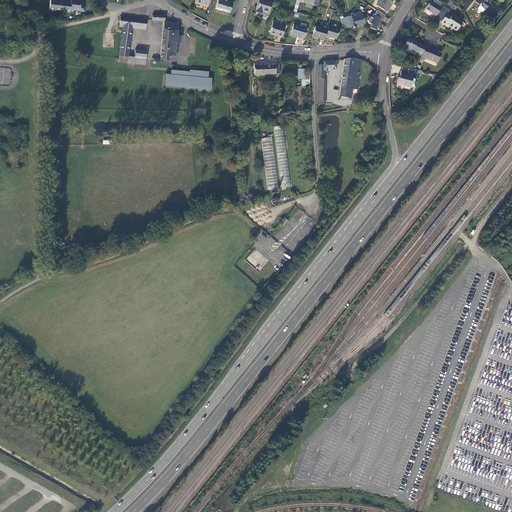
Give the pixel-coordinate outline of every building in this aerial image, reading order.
[(59,1),(53,1),(50,1),(49,9),(70,11),(70,10),(84,11),(85,6),(83,6),(80,5),(80,4),(81,1),(72,0),(70,0),(70,3),(67,2),(62,2),(62,1),(59,1)] [(221,9),(230,12),(233,2),(227,0),(217,0),(215,8),(221,10),(221,9)] [(257,11),(262,13),(263,10),(269,12),(272,2),(266,0),(259,0),(257,9),(258,9),(257,11)] [(380,0),(376,6),(386,12),(390,6),(392,3),(388,0),(380,0)] [(476,0),(475,2),(480,5),(485,9),(489,4),(487,3),(489,0),(476,0)] [(432,15),(436,17),(441,8),(440,7),(433,2),(430,1),(425,8),(429,11),(434,13),(432,15)] [(449,9),(446,7),(438,20),(441,22),(443,24),(445,25),(446,24),(449,26),(457,30),(463,21),(448,12),(449,9)] [(379,22),(379,23),(382,18),(384,15),(376,10),(374,14),(373,14),(371,17),(379,22)] [(345,28),(365,23),(363,15),(362,11),(355,13),(355,14),(353,15),(353,14),(351,14),(351,15),(343,18),(345,28)] [(120,16),(120,21),(119,26),(123,26),(119,56),(127,57),(129,41),(130,36),(131,27),(145,29),(146,19),(120,16)] [(377,26),(379,22),(371,17),(370,16),(367,20),(368,22),(371,24),(370,27),(376,30),(377,29),(378,27),(377,26)] [(177,36),(178,26),(179,23),(165,21),(161,60),(170,61),(174,61),(174,56),(175,56),(177,42),(180,43),(181,36),(177,36)] [(270,33),(282,37),(285,26),(273,22),(270,33)] [(291,34),(304,38),(307,28),(294,23),(291,34)] [(328,29),(316,26),(313,36),(325,39),(326,36),(328,29)] [(328,29),(326,36),(336,39),(339,29),(329,26),(328,29)] [(422,55),(426,46),(422,44),(418,42),(418,41),(409,37),(404,45),(414,50),(413,51),(422,55)] [(430,48),(426,46),(422,55),(421,57),(425,59),(426,58),(437,63),(442,55),(437,53),(436,52),(436,51),(430,48)] [(135,50),(134,57),(146,58),(147,51),(135,50)] [(353,58),(345,59),(340,96),(349,97),(351,88),(352,77),(359,78),(360,59),(354,59),(353,58)] [(317,84),(317,104),(322,104),(323,87),(323,84),(324,69),(336,69),(336,60),(324,61),(324,63),(319,65),(317,77),(317,84)] [(254,74),(279,73),(278,65),(266,65),(266,61),(259,61),(259,66),(254,66),(254,74)] [(415,69),(403,65),(402,70),(401,70),(400,74),(399,77),(397,77),(396,82),(403,84),(403,85),(411,87),(413,81),(413,82),(414,79),(413,78),(415,69)] [(305,69),(297,69),(297,79),(302,79),(305,79),(305,72),(305,69)] [(171,74),(165,74),(164,86),(211,91),(212,78),(209,78),(210,72),(190,70),(190,72),(171,70),(171,74)] [(310,86),(310,72),(308,72),(305,72),(305,79),(302,79),(302,86),(308,86),(310,86)] [(352,77),(351,88),(358,89),(359,78),(352,77)] [(283,126),(273,127),(283,190),(291,188),(283,126)] [(273,137),(261,139),(268,190),(277,188),(273,137)] [(276,210),(274,208),(272,208),(271,209),(269,211),(269,213),(270,215),(272,217),(274,216),(276,215),(277,213),(277,212),(276,210)]
